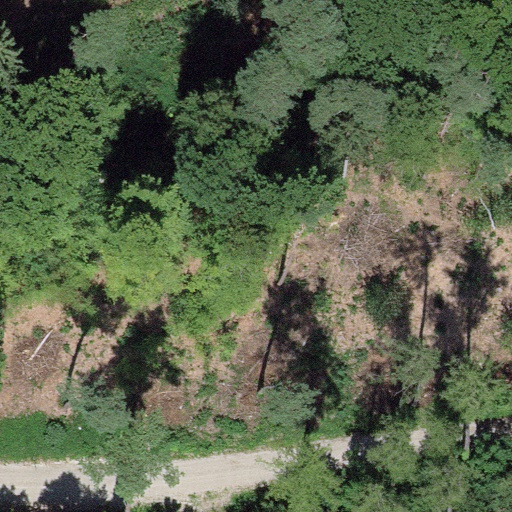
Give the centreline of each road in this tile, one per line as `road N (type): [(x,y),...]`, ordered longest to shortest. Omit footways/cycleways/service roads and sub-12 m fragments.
road 1 (track): [(0,474),(155,470),(511,428)]
road 2 (track): [(149,0),(0,39)]
